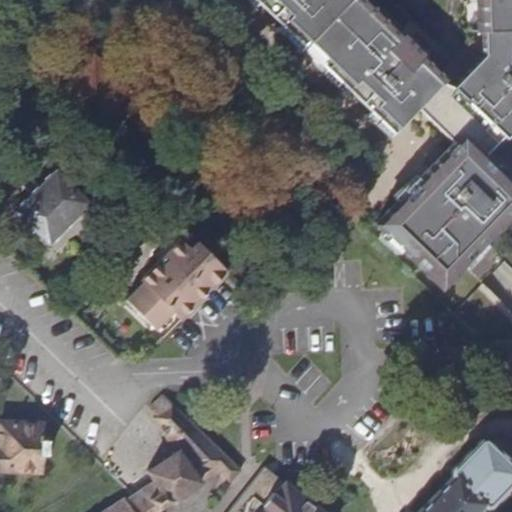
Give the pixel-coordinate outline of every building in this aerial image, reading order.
[(239,0),(251,11),(258,6),(278,27),(273,32),(341,98),(348,92),(369,113),(364,119),(387,139),(415,111),(440,85),(442,83),(420,61),(422,55),(400,34),(396,34),(362,0),(239,0)] [(511,0),(477,0),(479,32),(485,32),(485,55),(454,88),(440,85),(415,111),(453,145),(460,137),(483,157),(502,137),(505,139),(511,132),(511,0)] [(60,91),(105,134),(126,113),(114,102),(127,90),(93,57),(60,91)] [(0,156),(8,164),(19,153),(2,136),(0,144),(0,156)] [(392,201),(395,204),(375,227),(383,234),(381,236),(394,251),(397,248),(440,288),(461,265),(465,269),(480,254),(476,251),(511,213),(511,177),(499,165),(496,169),(483,157),(460,137),(453,145),(409,190),(406,188),(392,201)] [(26,160),(19,153),(8,164),(16,172),(26,160)] [(89,202),(54,169),(13,211),(49,244),(89,202)] [(189,247),(180,238),(139,280),(143,283),(125,300),(154,328),(171,311),(178,318),(227,269),(197,240),(189,247)] [(94,258),(105,269),(123,251),(112,241),(94,258)] [(123,251),(105,269),(116,280),(134,263),(123,251)] [(165,398),(162,395),(149,409),(148,413),(152,418),(165,398)] [(240,471),(165,398),(152,418),(175,452),(178,450),(199,481),(217,470),(229,481),(240,471)] [(0,470),(38,472),(39,455),(49,456),(49,442),(40,441),(41,426),(0,423),(0,470)] [(478,511),(483,507),(490,506),(511,483),(511,464),(501,455),(486,440),(480,441),(452,470),(452,478),(422,508),(417,511),(478,511)] [(59,442),(49,442),(49,456),(39,455),(38,472),(38,479),(57,479),(59,442)] [(126,502),(109,511),(156,511),(199,481),(178,450),(175,452),(146,470),(156,487),(137,498),(127,504),(126,502)] [(321,511),(271,472),(249,500),(243,511),(321,511)]
